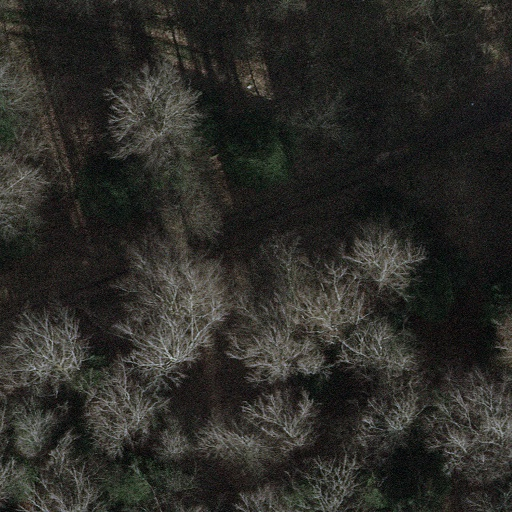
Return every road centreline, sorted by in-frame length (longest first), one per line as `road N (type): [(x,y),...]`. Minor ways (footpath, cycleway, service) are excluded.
road 1 (track): [(0,304),(465,130),(511,100)]
road 2 (track): [(0,3),(130,22),(465,130)]
